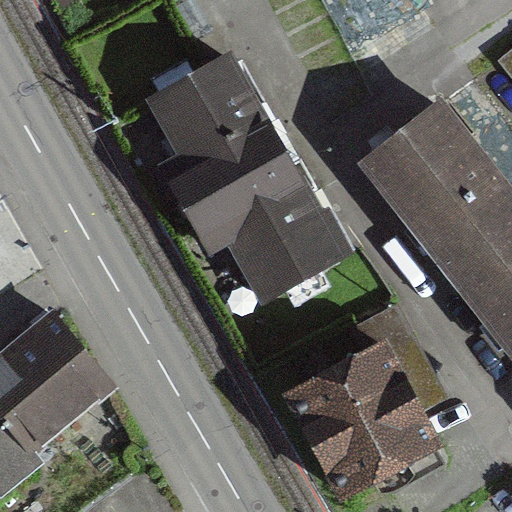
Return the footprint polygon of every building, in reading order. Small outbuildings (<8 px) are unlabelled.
[(511,58),(501,68),(511,81),(511,58)] [(352,264),(236,62),(145,113),(176,166),(156,178),(208,269),(232,255),(265,313),(352,264)] [(511,194),(447,111),(363,175),(511,367),(511,194)] [(38,465),(119,397),(58,325),(0,373),(0,505),(5,511),(47,476),(38,465)] [(364,511),(446,469),(386,356),(285,409),(340,511),(364,511)]
